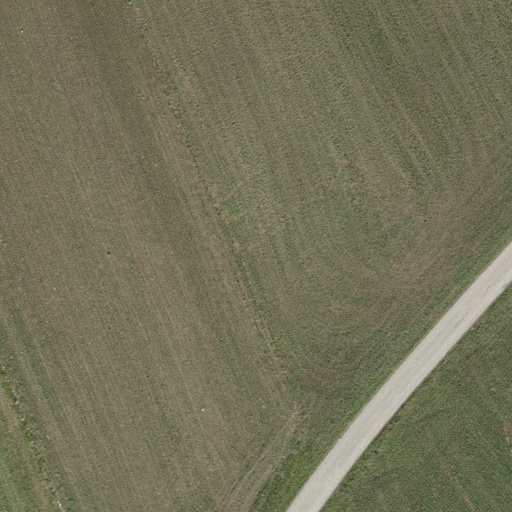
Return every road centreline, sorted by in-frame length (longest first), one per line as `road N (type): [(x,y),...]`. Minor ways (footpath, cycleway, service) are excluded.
road 1 (track): [(345,511),(410,395),(511,272)]
road 2 (track): [(51,511),(0,393)]
